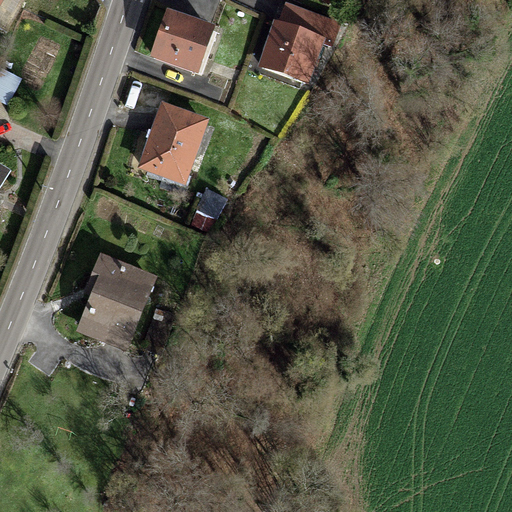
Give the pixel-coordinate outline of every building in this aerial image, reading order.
[(330,46),(337,26),(285,7),(279,25),(277,24),(263,68),(306,83),(320,42),(330,46)] [(155,59),(194,73),(210,31),(170,17),(155,59)] [(0,102),(8,106),(21,79),(0,69),(0,102)] [(142,167),(182,183),(204,124),(164,109),(142,167)] [(195,225),(220,231),(229,199),(203,192),(195,225)] [(102,262),(94,283),(100,286),(97,295),(82,331),(123,347),(151,282),(102,262)] [(90,292),(97,295),(100,286),(94,283),(90,292)]
